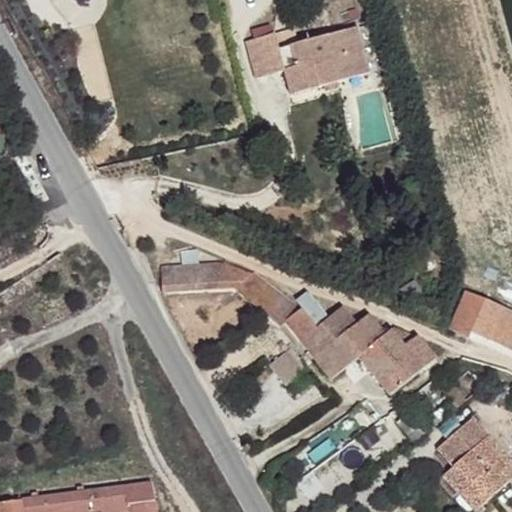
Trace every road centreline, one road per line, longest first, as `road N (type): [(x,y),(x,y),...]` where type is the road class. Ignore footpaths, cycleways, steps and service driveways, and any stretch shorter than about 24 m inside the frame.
road 1 (residential): [(511,372),(67,184)]
road 2 (tertiary): [(67,184),(254,511)]
road 3 (unknown): [(0,372),(15,356),(133,303)]
road 4 (tertiary): [(0,61),(67,184)]
